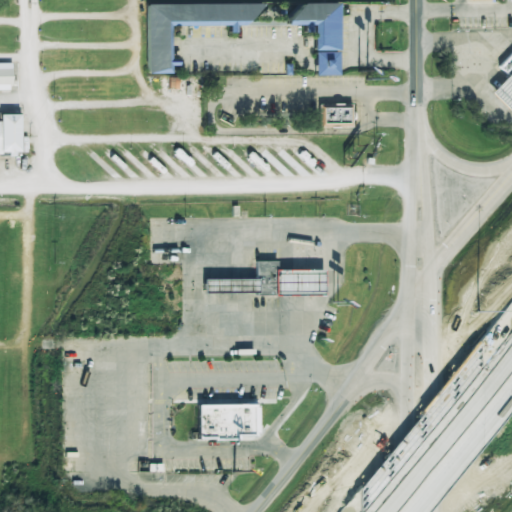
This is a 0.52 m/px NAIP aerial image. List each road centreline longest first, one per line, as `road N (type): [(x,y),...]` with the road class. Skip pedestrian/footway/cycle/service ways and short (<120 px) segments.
road 1 (tertiary): [(511,175),(248,511)]
road 2 (primary): [(428,511),(428,273)]
road 3 (primary): [(407,303),(410,511)]
road 4 (tertiary): [(409,119),(407,303)]
road 5 (motorway): [(472,369),(369,498)]
road 6 (tertiary): [(428,273),(422,175),(409,119)]
road 7 (tertiary): [(511,164),(460,165),(409,119)]
